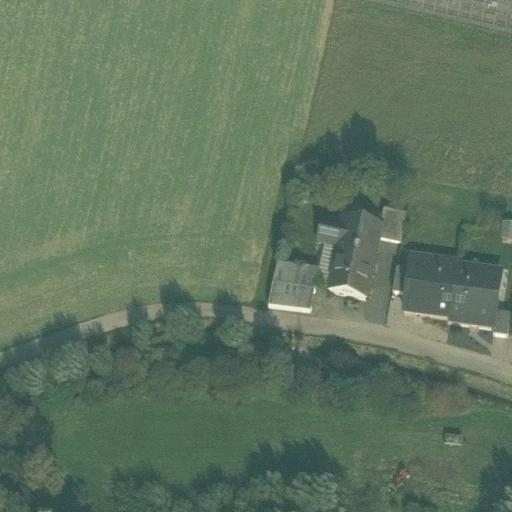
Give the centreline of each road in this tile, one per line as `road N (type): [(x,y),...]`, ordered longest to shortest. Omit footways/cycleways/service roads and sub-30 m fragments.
road 1 (residential): [(511,381),(373,340),(171,311)]
road 2 (unclassified): [(171,311),(0,371)]
